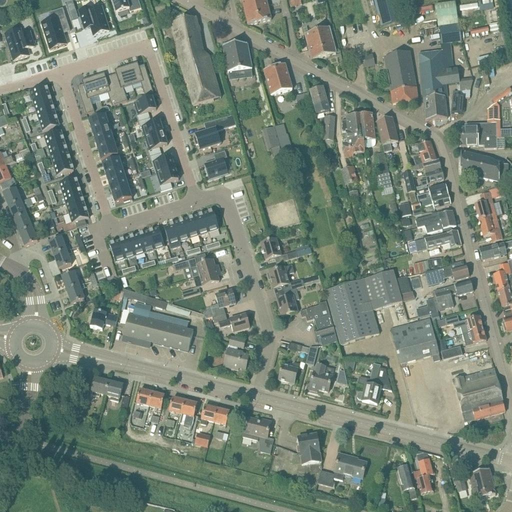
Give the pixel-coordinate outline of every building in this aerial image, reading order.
[(111,0),(116,14),(129,11),(130,14),(141,10),(138,0),(111,0)] [(239,0),(241,4),(242,3),(248,27),(271,21),(269,11),(266,0),(239,0)] [(393,0),(373,0),(380,26),(399,21),(393,0)] [(491,0),(490,0),(478,2),(480,12),(493,10),(491,0)] [(455,3),(435,5),(438,28),(440,27),(458,25),(455,3)] [(99,11),(79,18),(82,26),(88,42),(108,35),(99,11)] [(75,12),(69,13),(72,21),(77,19),(75,12)] [(174,34),(179,60),(194,107),(221,99),(210,58),(204,52),(198,29),(196,19),(172,24),(174,34)] [(58,22),(39,29),(48,54),(66,47),(58,22)] [(420,56),(424,100),(445,98),(446,98),(445,86),(459,84),(458,74),(457,70),(452,70),(450,53),(449,44),(461,43),(458,25),(440,27),(442,45),(441,45),(442,53),(420,56)] [(488,28),(470,32),(471,36),(489,32),(488,28)] [(305,36),(309,52),(312,62),(336,55),(333,46),(329,30),(305,36)] [(18,42),(5,47),(10,65),(23,62),(22,55),(26,53),(24,44),(19,46),(18,42)] [(223,47),(228,73),(252,71),(246,46),(223,47)] [(358,52),(361,63),(363,63),(364,69),(374,67),(372,55),(370,56),(369,50),(358,52)] [(392,96),(393,106),(418,103),(417,93),(410,53),(384,59),(392,96)] [(138,64),(126,67),(132,87),(141,84),(145,97),(153,94),(144,66),(139,68),(138,64)] [(267,82),(271,97),(293,90),(288,75),(285,66),(264,72),(267,82)] [(116,75),(111,77),(120,105),(127,102),(123,89),(132,87),(126,67),(114,71),(116,75)] [(104,74),(93,78),(99,97),(108,94),(112,107),(120,105),(111,77),(106,79),(104,74)] [(83,86),(77,88),(86,115),(94,113),(90,100),(99,97),(93,78),(81,82),(83,86)] [(30,93),(33,103),(50,98),(47,88),(30,93)] [(313,103),(317,117),(330,113),(326,99),(323,89),(310,93),(313,103)] [(495,99),(492,102),(495,105),(497,104),(498,103),(511,94),(509,90),(503,94),(499,97),(495,99)] [(461,93),(453,93),(452,114),(462,115),(463,106),(464,100),(471,101),(471,99),(474,92),(470,92),(461,93)] [(296,97),(298,107),(306,105),(306,104),(311,103),(308,94),(296,97)] [(53,107),(50,98),(33,103),(36,113),(53,107)] [(154,98),(134,104),(138,117),(137,117),(138,123),(150,119),(148,114),(156,111),(155,106),(156,105),(154,98)] [(445,98),(424,100),(425,112),(426,122),(447,120),(445,98)] [(465,129),(458,129),(458,138),(492,137),(497,137),(497,140),(501,140),(511,138),(511,130),(511,131),(500,131),(500,121),(499,107),(497,104),(495,105),(487,111),(487,125),(465,126),(465,129)] [(53,107),(36,113),(39,123),(56,117),(53,107)] [(360,116),(361,134),(362,142),(364,142),(364,148),(375,147),(375,146),(375,141),(373,125),(372,115),(360,116)] [(108,116),(89,122),(92,132),(111,126),(108,116)] [(195,136),(193,137),(195,143),(197,143),(200,152),(221,145),(217,133),(237,127),(233,116),(204,124),(206,131),(195,135),(195,136)] [(345,135),(361,134),(360,116),(346,118),(347,121),(342,122),(342,128),(341,128),(342,133),(346,132),(345,131),(348,131),(348,135),(345,135)] [(56,117),(39,123),(43,133),(59,127),(56,117)] [(324,142),(334,142),(335,119),(325,118),(324,142)] [(150,119),(138,123),(140,129),(142,128),(146,140),(165,134),(163,127),(161,127),(160,122),(152,125),(150,119)] [(377,123),(379,133),(384,154),(392,152),(390,145),(398,143),(392,119),(377,123)] [(111,126),(92,132),(95,142),(112,137),(114,136),(111,126)] [(275,128),(282,155),(293,153),(288,135),(287,136),(284,126),(275,128)] [(44,138),(47,148),(64,142),(61,132),(44,138)] [(165,134),(146,140),(149,152),(148,152),(150,158),(161,154),(159,149),(167,146),(166,141),(168,140),(165,134)] [(361,134),(345,135),(346,141),(344,141),(344,142),(345,156),(351,156),(351,154),(365,153),(364,148),(364,142),(362,142),(361,134)] [(112,137),(95,142),(98,152),(115,146),(112,137)] [(492,137),(458,138),(458,148),(468,148),(484,147),(484,151),(497,150),(497,140),(497,137),(492,137)] [(277,138),(268,141),(271,150),(279,148),(277,138)] [(64,142),(47,148),(51,157),(67,152),(64,142)] [(408,148),(411,158),(433,152),(430,143),(429,143),(408,148)] [(115,146),(98,152),(101,162),(118,156),(115,146)] [(0,170),(7,168),(12,166),(17,164),(23,161),(31,157),(28,150),(20,153),(20,155),(14,157),(14,158),(3,162),(0,155),(0,170)] [(67,152),(51,157),(54,167),(70,162),(67,152)] [(215,160),(204,164),(209,181),(228,175),(223,160),(227,159),(225,152),(214,156),(215,160)] [(413,158),(415,167),(423,165),(436,162),(433,152),(411,158),(411,159),(413,158)] [(474,178),(501,184),(501,177),(508,176),(508,165),(500,166),(492,161),(473,156),(461,153),(461,175),(474,178)] [(161,154),(150,158),(151,164),(153,163),(157,175),(177,169),(174,162),(173,162),(171,157),(163,160),(161,154)] [(379,166),(375,167),(381,192),(392,189),(384,154),(377,155),(379,166)] [(119,160),(102,165),(105,175),(122,170),(119,160)] [(439,161),(436,162),(423,165),(425,176),(441,172),(439,161)] [(70,162),(54,167),(57,177),(74,172),(70,162)] [(7,168),(0,170),(0,185),(0,186),(3,192),(16,186),(13,180),(11,181),(8,175),(9,174),(7,168)] [(177,169),(157,175),(161,187),(159,188),(161,193),(172,189),(171,184),(179,181),(177,176),(179,176),(177,169)] [(342,172),(346,187),(357,184),(353,169),(342,172)] [(122,170),(105,175),(108,185),(125,179),(122,170)] [(444,181),(441,172),(425,176),(426,180),(420,181),(421,187),(434,184),(444,181)] [(411,175),(403,177),(407,195),(415,194),(411,175)] [(502,178),(503,184),(511,182),(511,179),(511,176),(502,178)] [(125,179),(108,185),(111,195),(128,189),(125,179)] [(59,185),(63,195),(79,190),(76,180),(59,185)] [(412,205),(448,196),(445,185),(435,188),(429,190),(430,196),(418,199),(419,203),(412,205)] [(482,203),(475,205),(479,222),(490,219),(496,218),(493,205),(491,200),(505,196),(503,188),(489,192),(490,194),(480,196),(482,203)] [(128,189),(111,195),(115,205),(123,203),(123,204),(130,202),(130,200),(132,200),(128,189)] [(3,195),(9,208),(21,203),(16,190),(3,195)] [(79,190),(63,195),(66,205),(82,200),(79,190)] [(448,196),(412,205),(415,217),(421,216),(420,210),(421,210),(421,208),(422,207),(432,204),(434,210),(450,206),(448,196)] [(9,208),(14,221),(27,216),(24,210),(33,207),(30,199),(21,203),(9,208)] [(66,205),(69,215),(86,209),(82,200),(66,205)] [(85,221),(86,220),(89,219),(86,209),(69,215),(72,225),(75,224),(77,229),(86,226),(85,221)] [(213,212),(203,215),(209,234),(219,231),(217,225),(219,224),(217,217),(215,218),(213,212)] [(425,227),(425,229),(435,226),(434,224),(454,219),(452,212),(440,215),(439,214),(432,215),(432,217),(415,221),(418,229),(425,227)] [(44,217),(47,223),(55,221),(52,214),(44,217)] [(209,234),(203,215),(193,218),(199,237),(209,234)] [(14,221),(19,235),(32,229),(32,230),(36,228),(40,226),(38,223),(31,226),(27,216),(14,221)] [(199,237),(193,218),(183,222),(189,240),(199,237)] [(490,219),(479,222),(483,238),(491,236),(493,244),(499,242),(502,241),(499,230),(496,218),(490,219)] [(435,226),(425,229),(427,235),(456,228),(454,219),(434,224),(435,226)] [(189,240),(183,222),(174,225),(180,243),(189,240)] [(180,248),(174,225),(164,228),(171,251),(180,248)] [(32,229),(19,235),(25,248),(38,243),(35,237),(39,235),(36,228),(32,230),(32,229)] [(159,230),(149,233),(155,251),(165,248),(159,230)] [(404,232),(407,243),(412,241),(409,231),(404,232)] [(407,245),(410,255),(449,245),(451,250),(461,247),(457,232),(407,245)] [(145,255),(155,251),(149,233),(139,236),(145,255)] [(74,238),(78,248),(83,246),(79,236),(74,238)] [(135,258),(145,255),(139,236),(129,239),(135,258)] [(49,243),(54,257),(71,250),(70,247),(65,249),(61,238),(49,243)] [(135,258),(129,239),(119,242),(125,261),(135,258)] [(271,242),(261,245),(266,261),(274,259),(276,265),(282,263),(289,262),(291,261),(291,260),(298,258),(305,256),(304,251),(296,252),(290,254),(290,255),(287,256),(281,257),(277,240),(271,242)] [(125,261),(119,242),(109,245),(115,264),(125,261)] [(511,242),(480,251),(482,262),(506,257),(504,251),(511,248),(511,242)] [(83,246),(78,248),(81,254),(80,255),(82,261),(88,258),(83,246)] [(71,250),(54,257),(59,271),(72,266),(68,255),(72,254),(71,250)] [(191,269),(194,279),(219,272),(218,267),(215,268),(213,262),(204,265),(197,267),(196,260),(191,261),(174,266),(176,273),(191,269)] [(493,276),(498,293),(511,289),(511,260),(508,262),(509,265),(499,267),(501,274),(493,276)] [(413,266),(415,276),(430,272),(427,262),(413,266)] [(269,274),(267,275),(269,281),(271,280),(274,290),(282,287),(284,294),(304,288),(321,283),(319,277),(302,282),(302,281),(294,283),(289,285),(286,277),(294,274),(292,267),(283,269),(283,268),(278,270),(278,271),(269,273),(269,274)] [(451,267),(425,274),(428,288),(444,283),(443,280),(453,278),(454,282),(459,281),(469,278),(466,267),(452,271),(451,267)] [(219,272),(194,279),(196,289),(182,293),(184,300),(201,295),(199,289),(203,288),(210,286),(219,283),(218,277),(221,276),(219,272)] [(394,272),(364,281),(373,313),(403,304),(396,281),(394,272)] [(66,292),(79,287),(83,286),(82,282),(78,283),(74,273),(61,278),(66,292)] [(399,280),(396,281),(403,304),(404,307),(407,307),(405,303),(415,300),(412,293),(407,278),(411,277),(410,274),(398,278),(399,280)] [(373,313),(364,281),(325,292),(341,347),(379,335),(373,313)] [(435,293),(432,293),(434,300),(434,301),(437,313),(445,311),(454,308),(452,302),(451,297),(457,295),(458,298),(464,296),(473,293),(470,283),(461,285),(435,293)] [(79,287),(66,292),(72,305),(84,301),(79,287)] [(304,288),(284,294),(286,300),(277,302),(281,318),(298,313),(295,303),(299,301),(297,293),(304,291),(304,288)] [(511,289),(498,293),(502,309),(503,309),(504,316),(511,314),(511,289)] [(209,308),(212,319),(226,315),(224,309),(236,306),(232,292),(222,294),(215,297),(218,306),(209,308)] [(124,297),(165,310),(167,306),(151,301),(126,293),(124,297)] [(434,300),(426,302),(427,308),(430,316),(431,316),(438,314),(438,313),(437,313),(434,301),(434,300)] [(315,321),(330,317),(326,304),(319,305),(318,306),(319,308),(299,313),(301,319),(305,318),(307,323),(315,321)] [(132,317),(129,316),(123,337),(138,340),(137,346),(143,347),(145,342),(188,353),(193,332),(187,330),(189,323),(134,309),(132,317)] [(90,328),(102,331),(104,325),(115,328),(117,318),(94,312),(90,328)] [(226,315),(212,319),(214,325),(219,324),(220,329),(231,326),(234,334),(250,329),(246,316),(227,321),(226,315)] [(438,315),(431,317),(433,324),(440,322),(438,315)] [(452,326),(459,324),(457,316),(444,320),(446,327),(452,326)] [(315,321),(322,348),(337,343),(330,317),(315,321)] [(462,336),(470,334),(483,330),(480,318),(459,324),(452,326),(454,331),(461,329),(462,336)] [(511,318),(503,321),(507,334),(511,332),(511,318)] [(391,331),(400,366),(432,357),(433,363),(441,361),(430,320),(391,331)] [(483,330),(470,334),(463,336),(465,343),(466,348),(486,342),(483,330)] [(224,368),(238,371),(239,369),(246,371),(249,358),(236,355),(238,348),(244,349),(245,342),(231,338),(229,346),(228,351),(224,368)] [(290,345),(288,351),(301,354),(302,348),(290,345)] [(306,365),(314,367),(319,348),(310,349),(306,365)] [(441,353),(444,362),(463,357),(460,348),(441,353)] [(353,362),(344,360),(346,370),(351,371),(353,362)] [(298,371),(299,365),(293,364),(292,369),(282,366),(278,381),(294,385),(297,376),(298,371)] [(358,394),(357,398),(358,400),(362,401),(362,403),(377,406),(379,396),(381,390),(392,393),(386,371),(380,369),(380,366),(374,365),(370,381),(359,378),(358,385),(366,387),(364,394),(360,393),(358,394)] [(314,373),(309,391),(317,393),(317,391),(328,394),(334,371),(317,366),(315,374),(314,373)] [(485,372),(453,381),(462,414),(502,403),(503,402),(494,370),(485,372)] [(100,396),(106,397),(109,383),(95,380),(91,396),(99,399),(100,396)] [(109,383),(106,397),(111,398),(110,402),(119,404),(123,387),(109,383)] [(79,407),(85,408),(90,388),(83,387),(79,407)] [(152,394),(140,391),(136,405),(149,408),(152,394)] [(165,397),(152,394),(149,408),(161,411),(165,397)] [(122,400),(120,410),(127,412),(129,402),(130,399),(123,397),(122,400)] [(169,413),(181,416),(185,402),(173,399),(169,413)] [(185,402),(181,416),(188,418),(186,425),(184,425),(183,431),(191,432),(194,419),(197,405),(185,402)] [(502,403),(462,414),(462,415),(465,424),(503,414),(505,413),(502,403)] [(207,423),(214,424),(217,410),(205,407),(200,426),(206,427),(207,423)] [(140,422),(145,424),(145,421),(148,410),(144,409),(143,412),(142,414),(135,412),(133,418),(141,420),(140,422)] [(148,410),(145,421),(158,424),(159,419),(152,417),(153,412),(148,410)] [(217,410),(214,424),(226,427),(230,413),(217,410)] [(262,423),(248,420),(243,437),(259,441),(260,438),(267,440),(271,424),(263,422),(262,423)] [(297,438),(302,466),(321,463),(317,435),(297,438)] [(192,444),(195,445),(207,448),(210,439),(198,436),(196,441),(193,440),(192,444)] [(260,454),(270,456),(274,441),(273,441),(273,443),(266,441),(263,454),(261,453),(260,454)] [(433,484),(431,477),(435,476),(433,472),(432,472),(428,456),(423,454),(423,455),(417,456),(421,474),(415,476),(421,496),(433,493),(431,485),(433,484)] [(366,464),(348,460),(349,458),(339,455),(334,473),(335,473),(334,476),(321,473),(317,485),(334,490),(335,488),(334,487),(335,484),(332,484),(333,480),(342,482),(344,476),(362,481),(366,464)] [(413,475),(411,467),(398,471),(404,493),(409,492),(411,501),(417,500),(410,475),(413,475)] [(469,476),(475,501),(495,496),(489,471),(469,476)] [(454,480),(458,493),(466,491),(463,478),(454,480)]
